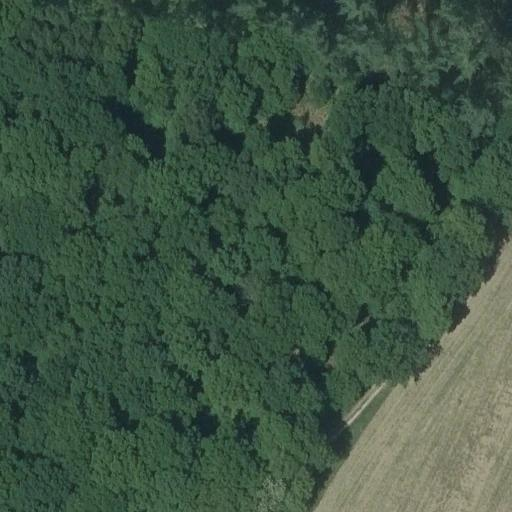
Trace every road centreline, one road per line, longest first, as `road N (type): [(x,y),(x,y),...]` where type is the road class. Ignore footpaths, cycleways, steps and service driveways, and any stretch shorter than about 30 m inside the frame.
road 1 (track): [(502,201),(373,393),(320,447),(229,511)]
road 2 (track): [(0,176),(61,212),(140,295),(270,482)]
road 3 (track): [(276,0),(502,201)]
